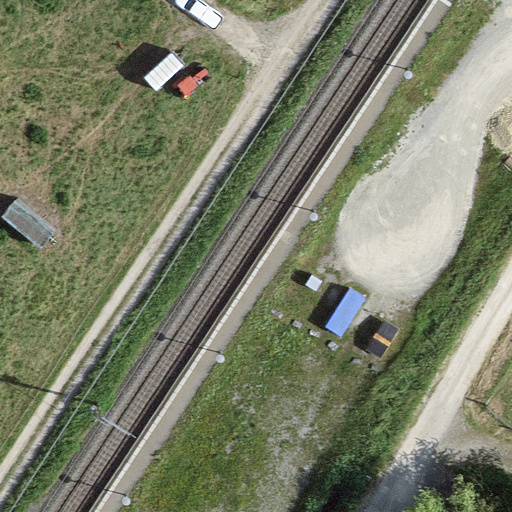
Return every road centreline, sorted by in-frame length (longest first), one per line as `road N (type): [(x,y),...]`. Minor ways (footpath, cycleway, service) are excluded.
road 1 (track): [(0,465),(318,0)]
road 2 (track): [(511,319),(386,511)]
